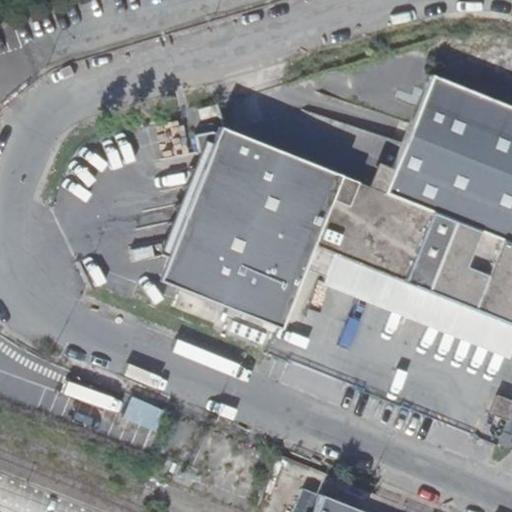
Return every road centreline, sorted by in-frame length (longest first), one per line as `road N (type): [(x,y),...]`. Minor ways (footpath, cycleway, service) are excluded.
road 1 (unclassified): [(0,244),(23,299),(74,333),(511,508)]
road 2 (unclassified): [(386,0),(65,97),(8,139),(0,180)]
